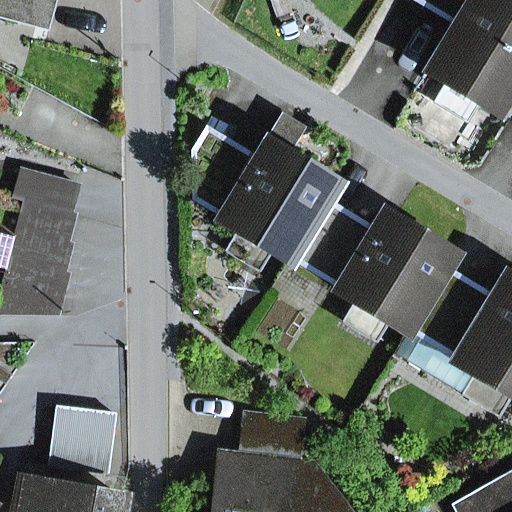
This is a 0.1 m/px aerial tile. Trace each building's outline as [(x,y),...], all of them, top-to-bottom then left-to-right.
[(0,0),(0,18),(72,39),(82,0),(0,0)] [(479,103),(496,113),(511,87),(511,5),(502,0),(416,0),(457,23),(427,72),(445,82),(479,103)] [(432,104),(466,124),(479,103),(445,82),(432,104)] [(288,263),(291,258),(324,202),(335,185),(285,155),(300,129),(282,117),(256,160),(206,130),(193,152),(194,199),(222,216),(220,221),(237,231),(271,252),(288,263)] [(12,199),(22,202),(68,213),(75,185),(19,171),(12,199)] [(8,260),(61,273),(73,214),(68,213),(22,202),(8,260)] [(324,202),(291,258),(339,287),(337,292),(354,302),(388,323),(405,333),(408,329),(443,270),(452,256),(383,215),(373,232),(324,202)] [(224,253),(258,273),(271,252),(237,231),(224,253)] [(0,316),(56,317),(66,275),(61,273),(8,260),(0,291),(0,316)] [(511,280),(505,277),(492,299),(443,270),(408,329),(410,330),(456,358),(453,362),(511,397),(511,280)] [(341,324),(375,344),(388,323),(354,302),(341,324)] [(498,419),(511,397),(453,362),(456,358),(410,330),(394,356),(498,419)] [(48,467),(107,474),(115,415),(55,407),(48,467)] [(236,454),(297,461),(302,421),(241,413),(236,454)] [(212,490),(232,492),(236,454),(216,452),(212,490)] [(297,461),(236,454),(232,492),(212,490),(209,511),(348,511),(311,463),(297,461)] [(495,511),(511,511),(511,471),(482,489),(495,511)] [(118,511),(121,497),(19,477),(10,511),(118,511)] [(495,511),(482,489),(452,506),(455,511),(495,511)]
